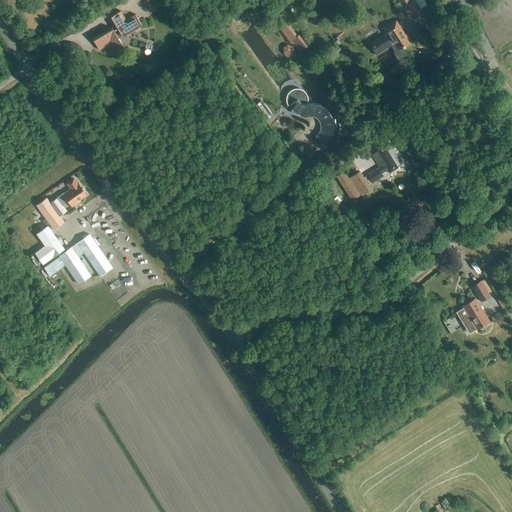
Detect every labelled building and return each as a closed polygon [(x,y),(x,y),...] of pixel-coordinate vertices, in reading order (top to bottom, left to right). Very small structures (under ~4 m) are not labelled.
[(143,0),(150,11),(161,5),(158,0),(143,0)] [(408,16),(419,9),(414,0),(398,0),(401,5),(401,6),(408,16)] [(126,20),(120,11),(110,17),(116,26),(93,40),(99,50),(104,47),(111,49),(114,54),(124,48),(118,38),(122,36),(126,37),(127,33),(142,25),(136,15),(126,20)] [(239,12),(232,17),(234,20),(236,21),(238,21),(241,19),(242,17),(242,15),(239,12)] [(279,27),(298,53),(307,46),(298,34),(297,35),(286,21),(279,27)] [(376,54),(394,43),(398,49),(412,40),(407,32),(404,34),(395,21),(382,29),(385,35),(370,44),(376,54)] [(283,48),(283,52),(286,57),(291,58),(295,55),(294,51),(291,47),(287,45),(283,48)] [(308,100),(307,97),(305,93),(302,90),(299,89),(295,90),(291,91),(289,94),(287,98),(288,102),(289,105),(287,106),(295,113),(304,117),(314,116),(319,118),(321,122),(322,127),(321,132),(318,136),(326,145),(332,137),(334,127),(333,117),(327,109),(318,104),(311,104),(307,104),(308,100)] [(271,114),(261,101),(255,105),(264,118),(264,119),(271,114)] [(382,161),(383,164),(366,175),(372,183),(376,180),(383,176),(381,173),(386,170),(388,172),(402,164),(393,148),(387,151),(384,146),(377,151),(372,154),(378,164),(382,161)] [(360,196),(371,190),(359,171),(349,178),(360,196)] [(337,176),(352,201),(360,196),(344,172),(337,176)] [(77,184),(74,179),(67,184),(71,189),(64,194),(63,193),(50,202),(47,198),(36,205),(54,229),(64,222),(60,216),(67,211),(63,205),(68,201),(72,207),(80,201),(80,200),(86,196),(78,184),(77,184)] [(64,249),(48,226),(36,234),(44,246),(34,253),(42,264),(64,249)] [(374,235),(368,227),(360,233),(366,241),(374,235)] [(79,284),(91,276),(78,256),(83,252),(100,276),(112,268),(89,234),(77,243),(59,255),(60,257),(44,268),(49,275),(65,265),(79,284)] [(488,260),(483,263),(487,271),(493,268),(488,260)] [(480,302),(490,296),(481,280),(471,286),(480,302)] [(475,298),(462,306),(476,330),(489,322),(475,298)] [(450,499),(444,502),(448,511),(453,508),(450,499)]
